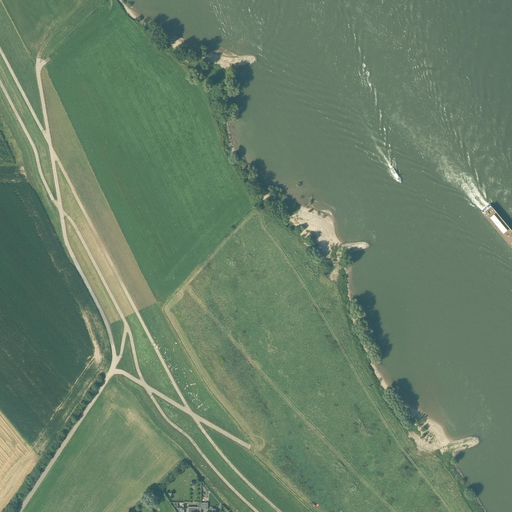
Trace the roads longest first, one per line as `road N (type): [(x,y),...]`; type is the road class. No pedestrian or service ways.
road 1 (track): [(111,372),(111,338),(66,243),(61,210)]
road 2 (unclassified): [(18,511),(111,372)]
